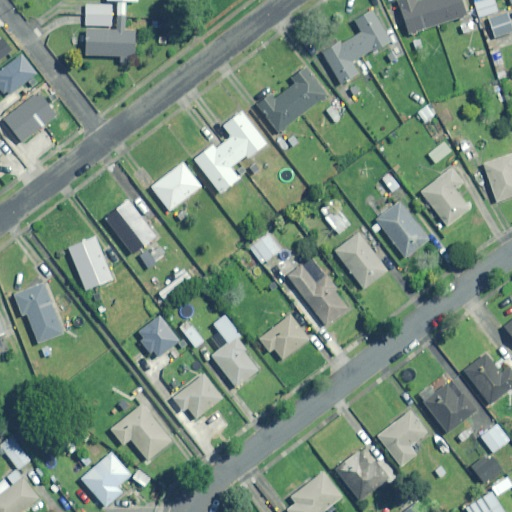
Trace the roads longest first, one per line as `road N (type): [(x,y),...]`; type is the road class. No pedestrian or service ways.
road 1 (residential): [(191,511),(216,476),(511,254)]
road 2 (residential): [(104,136),(284,0)]
road 3 (residential): [(104,136),(0,0)]
road 4 (residential): [(0,215),(104,136)]
